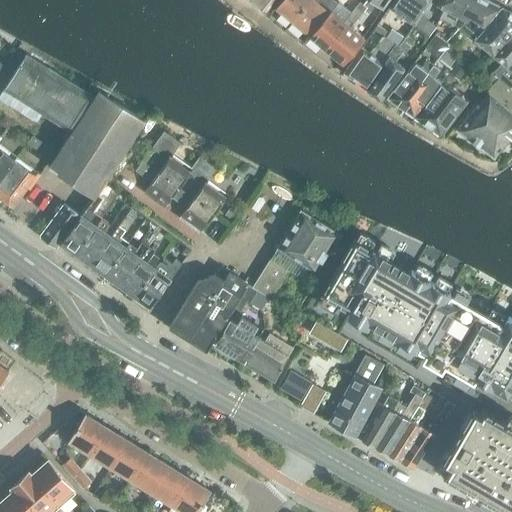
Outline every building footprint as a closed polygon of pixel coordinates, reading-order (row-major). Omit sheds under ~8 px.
[(253,0),(265,9),(272,0),(253,0)] [(282,0),(277,7),(294,21),(310,0),(282,0)] [(310,0),(294,21),(311,35),(331,11),(320,3),(322,0),(310,0)] [(373,0),(367,0),(364,4),(367,7),(365,10),(369,14),(378,4),(373,0)] [(394,0),(390,6),(416,23),(421,15),(431,0),(394,0)] [(441,16),(454,23),(468,0),(439,0),(437,4),(444,9),(441,16)] [(468,0),(454,23),(461,27),(472,15),(486,26),(503,7),(489,0),(468,0)] [(361,1),(353,11),(360,17),(365,10),(367,7),(364,4),(361,1)] [(461,27),(494,54),(511,33),(511,12),(503,7),(486,26),(472,15),(461,27)] [(311,35),(329,49),(349,23),(345,20),(346,19),(333,8),(331,11),(311,35)] [(349,23),(329,49),(345,61),(363,35),(352,26),(360,17),(353,11),(346,19),(345,20),(349,23)] [(421,15),(416,23),(415,24),(421,29),(428,20),(421,15)] [(428,20),(421,29),(429,35),(436,25),(428,20)] [(387,62),(368,89),(382,98),(405,66),(395,59),(399,53),(402,55),(416,36),(424,42),(429,35),(421,29),(415,24),(406,37),(400,46),(397,44),(390,54),(390,53),(389,55),(390,55),(386,61),(387,62)] [(393,28),(387,37),(397,44),(400,46),(406,37),(393,28)] [(437,33),(432,39),(446,49),(447,41),(437,33)] [(499,77),(503,71),(508,66),(511,61),(511,33),(494,54),(503,62),(497,69),(495,71),(497,73),(496,74),(499,77)] [(377,45),(390,53),(390,54),(397,44),(387,37),(384,35),(377,45)] [(446,49),(432,39),(426,47),(440,57),(446,49)] [(344,71),(368,89),(387,62),(386,61),(363,45),(344,71)] [(440,57),(439,58),(450,67),(457,58),(449,52),(446,49),(440,57)] [(27,53),(0,95),(0,100),(8,105),(29,119),(36,108),(39,110),(72,131),(50,165),(78,184),(96,195),(97,194),(146,120),(100,90),(96,96),(27,53)] [(388,97),(402,107),(433,64),(427,60),(423,66),(415,61),(388,97)] [(457,63),(450,71),(460,79),(467,71),(457,63)] [(402,107),(415,116),(441,80),(434,75),(439,68),(433,64),(402,107)] [(511,79),(503,71),(499,77),(500,77),(488,91),(456,128),(494,156),(511,136),(511,87),(511,88),(511,87),(511,79)] [(441,80),(415,116),(442,135),(468,100),(456,91),(460,84),(454,80),(450,85),(441,80)] [(0,123),(5,127),(11,120),(3,114),(0,118),(0,123)] [(193,167),(193,166),(174,153),(182,143),(165,131),(136,170),(152,181),(146,190),(166,205),(172,195),(193,167)] [(33,137),(27,145),(37,151),(42,144),(33,137)] [(0,178),(16,158),(0,146),(0,178)] [(193,167),(172,195),(188,206),(181,215),(201,230),(228,191),(210,178),(217,167),(201,155),(193,166),(193,167)] [(16,158),(0,178),(0,193),(13,204),(28,185),(31,187),(42,172),(31,164),(29,167),(16,158)] [(82,214),(61,242),(66,245),(68,246),(67,248),(75,254),(83,244),(103,217),(94,211),(103,198),(97,194),(96,195),(82,214)] [(65,202),(40,235),(57,247),(61,242),(82,214),(65,202)] [(83,244),(75,254),(85,261),(86,259),(91,263),(128,213),(132,208),(125,203),(111,223),(103,217),(83,244)] [(230,208),(226,214),(232,219),(236,213),(230,208)] [(318,270),(341,233),(302,208),(278,246),(318,270)] [(128,213),(91,263),(95,266),(97,267),(96,269),(105,275),(130,241),(122,235),(134,218),(128,213)] [(130,241),(105,275),(114,282),(115,280),(121,284),(149,245),(162,228),(158,225),(154,232),(151,230),(143,240),(138,247),(130,241)] [(320,297),(313,311),(483,408),(506,421),(511,424),(511,316),(509,315),(360,228),(355,238),(322,294),(320,297)] [(149,245),(121,284),(127,289),(126,290),(134,297),(162,259),(153,253),(155,250),(149,245)] [(162,259),(134,297),(144,303),(145,301),(151,306),(183,262),(176,258),(173,262),(164,256),(162,259)] [(270,256),(253,285),(259,288),(270,295),(272,297),(289,268),(271,256),(270,256)] [(207,349),(242,294),(249,283),(229,270),(221,265),(216,273),(199,277),(169,326),(207,349)] [(249,282),(242,294),(252,300),(259,288),(253,285),(249,282)] [(259,288),(252,300),(263,307),(270,295),(259,288)] [(244,360),(259,335),(253,331),(258,324),(242,315),(237,322),(230,318),(216,343),(244,360)] [(259,335),(244,360),(275,378),(294,345),(270,331),(266,339),(259,335)] [(303,346),(292,365),(297,368),(300,365),(306,354),(308,349),(303,346)] [(335,408),(328,421),(361,439),(372,421),(366,417),(374,399),(382,386),(372,381),(383,363),(366,353),(335,408)] [(0,361),(0,381),(10,369),(0,361)] [(291,370),(281,387),(303,400),(313,382),(291,370)] [(395,410),(374,445),(386,452),(417,403),(425,391),(414,384),(410,389),(414,392),(410,399),(406,406),(399,401),(394,410),(395,410)] [(425,391),(417,403),(424,408),(432,396),(425,391)] [(372,421),(361,439),(374,445),(395,410),(394,410),(399,401),(389,396),(384,404),(374,399),(366,417),(372,421)] [(449,401),(439,416),(445,420),(455,405),(453,404),(449,401)] [(417,403),(386,452),(399,459),(422,425),(416,421),(424,408),(417,403)] [(444,459),(442,462),(449,466),(444,474),(469,488),(469,489),(472,485),(484,492),(482,496),(483,497),(487,499),(502,508),(503,508),(505,505),(511,508),(511,424),(506,421),(483,408),(481,411),(476,408),(474,407),(472,411),(471,412),(473,413),(466,425),(464,424),(464,425),(461,430),(460,429),(451,445),(452,445),(451,447),(450,448),(452,449),(447,459),(445,458),(444,459)] [(90,453),(108,426),(86,413),(69,440),(90,453)] [(422,425),(399,459),(412,466),(414,462),(443,420),(436,415),(427,428),(422,425)] [(111,466),(128,439),(108,426),(90,453),(111,466)] [(132,479),(149,451),(128,439),(111,466),(132,479)] [(153,492),(170,464),(149,451),(132,479),(153,492)] [(70,457),(63,463),(76,478),(82,469),(70,457)] [(14,489),(34,511),(54,511),(77,492),(48,459),(32,474),(30,471),(12,487),(14,489)] [(173,505),(190,477),(170,464),(153,492),(173,505)] [(82,469),(76,478),(82,484),(84,487),(87,484),(91,480),(82,469)] [(190,477),(173,505),(184,511),(196,511),(211,490),(190,477)] [(34,511),(14,489),(0,501),(0,505),(6,511),(34,511)] [(216,490),(208,500),(221,509),(228,499),(216,490)] [(107,501),(106,502),(110,505),(115,507),(116,505),(121,498),(115,494),(112,493),(111,494),(107,501)] [(116,505),(115,507),(115,508),(121,511),(130,511),(133,508),(134,506),(131,505),(121,498),(116,505)]
